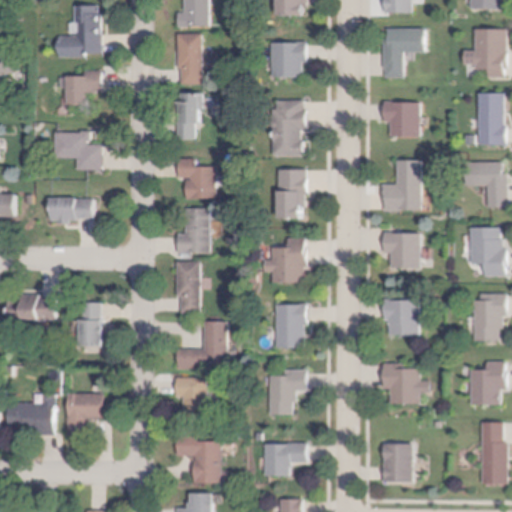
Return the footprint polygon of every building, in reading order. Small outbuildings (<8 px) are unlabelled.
[(213,0),(213,26),(191,25),(191,27),(182,27),(183,13),(188,13),(188,0),(213,0)] [(311,0),(311,6),(308,6),(308,16),(281,15),(281,0),(311,0)] [(389,12),(388,0),(416,0),(416,12),(389,12)] [(504,0),(504,8),(475,8),(475,0),(504,0)] [(102,6),(102,13),(105,13),(105,34),(106,34),(106,53),(82,53),(82,22),(79,22),(79,6),(102,6)] [(429,29),(429,52),(408,52),(408,77),(389,77),(389,69),(388,69),(388,39),(391,39),(391,29),(429,29)] [(479,29),(511,29),(511,51),(511,68),(508,68),(508,77),(492,77),(493,69),(479,69),(479,64),(469,64),(469,51),(479,51),(479,29)] [(182,34),(206,34),(206,84),(185,84),(185,68),(182,68),(182,34)] [(0,38),(8,36),(16,63),(17,63),(19,70),(17,71),(17,73),(3,77),(5,86),(0,87),(0,38)] [(311,42),(311,62),(306,62),(306,77),(276,77),(276,43),(301,43),(301,42),(311,42)] [(105,71),(106,90),(99,90),(99,94),(91,94),(91,104),(70,104),(70,76),(88,76),(88,71),(105,71)] [(184,93),(207,92),(208,109),(204,109),(204,124),(199,124),(199,139),(181,139),(181,121),(182,121),(182,101),(185,101),(184,93)] [(508,93),(508,125),(510,125),(510,145),(483,144),(483,93),(508,93)] [(309,100),(309,109),(311,109),(311,129),(305,129),(305,141),(308,141),(308,154),(277,155),(277,146),(277,128),(276,126),(276,122),(277,120),(277,109),(281,109),(281,101),(309,100)] [(389,102),(425,102),(424,136),(394,136),(394,122),(389,122),(389,102)] [(94,131),(94,141),(91,140),(91,144),(106,145),(105,170),(81,169),(81,158),(58,157),(59,132),(85,133),(85,131),(94,131)] [(200,158),(200,167),(219,166),(219,198),(197,198),(197,199),(190,199),(190,180),(194,180),(194,178),(182,178),(182,159),(200,158)] [(401,160),(425,160),(425,209),(404,209),(404,211),(389,210),(389,202),(387,202),(387,184),(401,185),(401,160)] [(470,162),(506,162),(506,173),(511,173),(511,207),(491,207),(491,185),(470,186),(470,162)] [(310,169),(310,193),(308,193),(308,207),(305,207),(305,219),(303,219),(303,218),(282,218),(282,208),(278,208),(278,198),(282,198),(283,169),(310,169)] [(0,194),(19,194),(19,216),(0,216),(0,194)] [(54,198),(79,198),(79,199),(97,199),(97,219),(80,219),(80,220),(71,220),(71,224),(62,224),(62,220),(54,220),(54,198)] [(213,209),(213,252),(191,252),(191,254),(181,253),(181,234),(189,234),(189,209),(213,209)] [(474,227),(504,227),(504,239),(506,239),(506,248),(511,248),(511,267),(509,267),(509,276),(488,276),(488,263),(474,263),(474,227)] [(388,233),(424,233),(424,268),(394,268),(394,253),(388,253),(388,233)] [(309,238),(309,247),(311,247),(311,267),(308,267),(307,283),(276,282),(276,272),(268,271),(268,260),(275,260),(276,247),(291,247),(292,238),(309,238)] [(204,262),(203,313),(184,313),(185,296),(180,296),(180,261),(204,262)] [(510,294),(510,316),(506,316),(506,328),(503,328),(503,340),(478,340),(478,300),(484,300),(484,294),(510,294)] [(26,295),(43,295),(43,297),(60,297),(60,319),(49,319),(48,321),(38,321),(38,320),(12,320),(13,297),(26,298),(26,295)] [(388,300),(423,300),(423,334),(393,335),(393,324),(391,324),(391,320),(388,320),(388,300)] [(85,303),(104,303),(104,346),(82,346),(82,320),(85,320),(85,303)] [(310,304),(310,324),(307,324),(307,347),(280,347),(280,305),(303,305),(303,304),(310,304)] [(230,321),(230,362),(206,362),(206,369),(181,369),(181,349),(208,349),(208,321),(230,321)] [(491,362),(509,362),(509,371),(511,371),(511,389),(503,389),(503,405),(474,404),(474,370),(491,370),(491,362)] [(388,364),(408,363),(408,369),(424,368),(424,403),(394,403),(394,388),(388,388),(388,364)] [(311,370),(310,390),(300,390),(300,402),(296,402),(296,415),(273,414),(273,376),(288,376),(288,370),(311,370)] [(197,377),(197,385),(211,385),(211,421),(187,421),(187,396),(180,396),(180,377),(197,377)] [(47,394),(60,394),(59,435),(42,435),(42,433),(28,433),(28,428),(13,428),(13,402),(47,403),(47,394)] [(72,394),(108,394),(107,418),(91,418),(91,434),(71,434),(72,394)] [(486,423),(507,423),(507,442),(511,442),(511,483),(485,483),(486,423)] [(181,435),(202,435),(202,442),(224,442),(224,483),(198,483),(198,455),(181,455),(181,435)] [(310,443),(310,462),(295,462),(295,466),(293,466),(293,476),(268,475),(268,444),(291,445),(291,443),(310,443)] [(387,444),(417,444),(417,482),(387,482),(387,444)] [(195,493),(217,493),(217,511),(180,511),(180,508),(192,508),(192,503),(195,503),(195,493)] [(284,511),(284,499),(306,499),(306,511),(284,511)]
